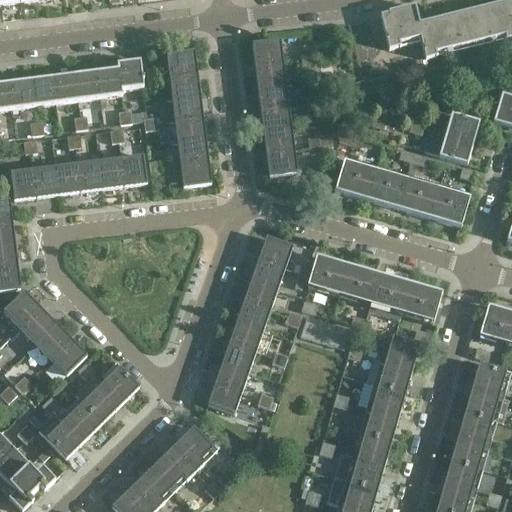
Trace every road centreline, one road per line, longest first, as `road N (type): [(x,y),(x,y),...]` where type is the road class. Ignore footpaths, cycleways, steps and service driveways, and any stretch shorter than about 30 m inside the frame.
road 1 (residential): [(165,395),(54,287),(43,227),(234,208)]
road 2 (residential): [(475,273),(234,208)]
road 3 (residential): [(475,273),(405,511)]
road 4 (residential): [(0,49),(222,18)]
road 5 (residential): [(165,395),(234,208)]
road 6 (residential): [(234,208),(240,191),(222,18)]
road 7 (residential): [(58,511),(165,395)]
road 8 (residential): [(222,18),(351,0)]
road 9 (residential): [(475,273),(508,156)]
